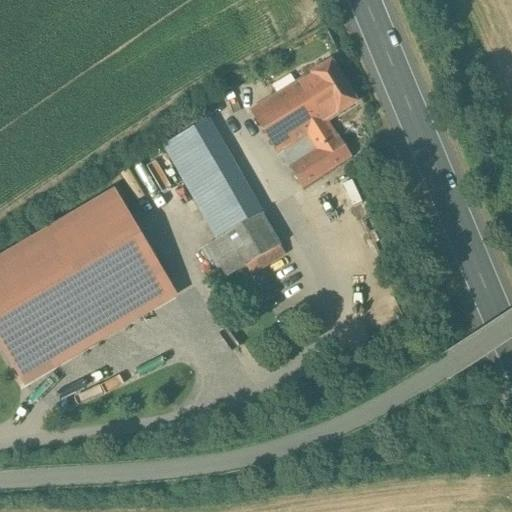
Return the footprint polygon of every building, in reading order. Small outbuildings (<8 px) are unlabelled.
[(356,102),(331,63),(297,84),(308,101),(311,107),(322,124),(356,102)] [(208,120),(163,146),(173,163),(218,138),(208,120)] [(261,214),(218,138),(173,163),(217,239),(217,240),(261,214)] [(175,298),(112,192),(0,258),(0,340),(27,386),(175,298)] [(261,214),(217,240),(217,239),(204,247),(223,278),(279,245),(261,214)] [(150,348),(118,355),(120,365),(152,358),(150,348)]
